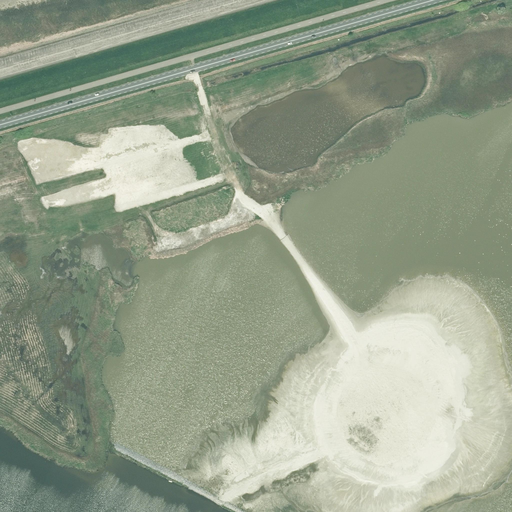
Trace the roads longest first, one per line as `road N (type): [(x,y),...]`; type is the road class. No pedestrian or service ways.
road 1 (primary): [(0,125),(434,0)]
road 2 (unclassified): [(0,111),(387,0)]
